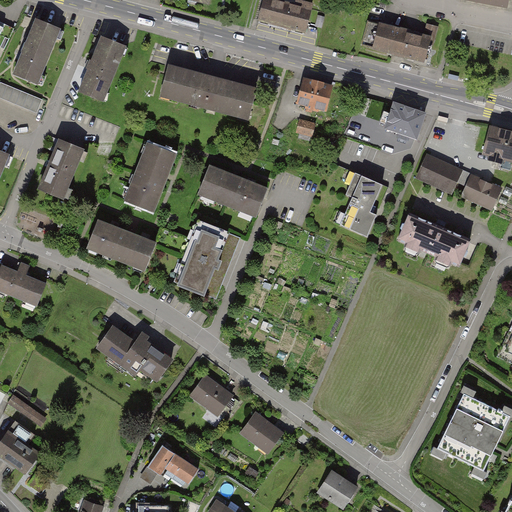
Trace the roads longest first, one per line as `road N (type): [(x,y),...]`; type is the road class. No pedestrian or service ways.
road 1 (residential): [(3,232),(148,301),(396,480)]
road 2 (primary): [(96,3),(511,112)]
road 3 (residential): [(396,480),(511,261)]
road 4 (residential): [(96,3),(3,232)]
